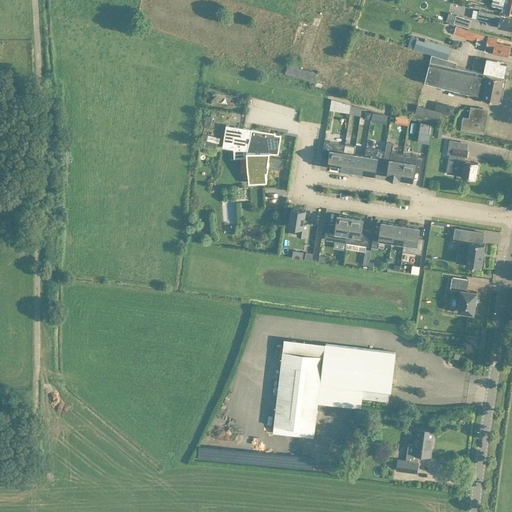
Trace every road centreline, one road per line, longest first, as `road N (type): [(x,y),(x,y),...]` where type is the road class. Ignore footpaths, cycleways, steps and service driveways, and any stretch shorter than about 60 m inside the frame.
road 1 (unclassified): [(34,465),(32,0)]
road 2 (tertiary): [(474,511),(511,250)]
road 3 (residential): [(303,176),(300,195),(417,213),(418,203)]
road 4 (residential): [(303,176),(420,194),(418,203)]
